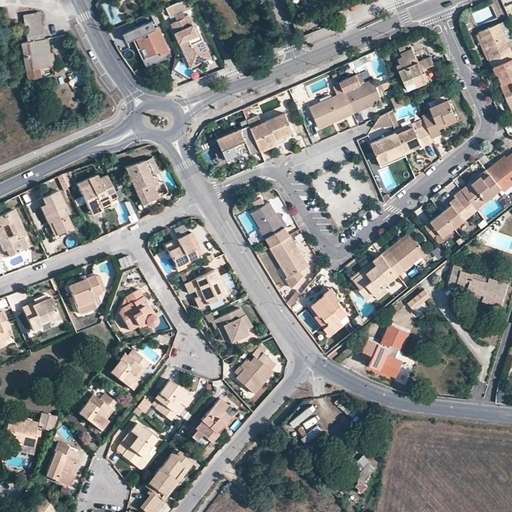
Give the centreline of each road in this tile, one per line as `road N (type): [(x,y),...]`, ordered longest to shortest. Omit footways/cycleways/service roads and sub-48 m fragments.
road 1 (residential): [(206,195),(258,172),(279,173),(336,252),(395,210),(487,126),(435,4)]
road 2 (residential): [(310,360),(399,403),(511,414)]
road 3 (residential): [(310,360),(182,511)]
road 4 (residential): [(206,195),(310,360)]
road 5 (tertiary): [(298,62),(435,4)]
road 6 (residential): [(0,287),(130,235)]
road 7 (residential): [(192,345),(130,235)]
